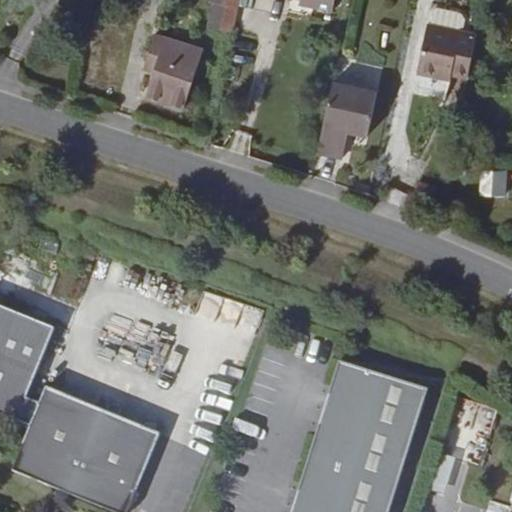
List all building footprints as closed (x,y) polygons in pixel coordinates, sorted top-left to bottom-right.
[(222,31),(227,0),(207,0),(202,27),(222,31)] [(292,0),(291,5),(322,12),(324,0),(292,0)] [(427,85),(436,37),(420,33),(411,82),(427,85)] [(178,69),(185,49),(185,48),(149,36),(137,69),(149,74),(140,97),(176,110),(188,72),(178,69)] [(434,80),(461,86),(470,43),(436,37),(427,85),(432,87),(434,80)] [(178,69),(188,72),(195,52),(185,49),(178,69)] [(324,91),(310,156),(336,162),(341,141),(360,145),(370,101),(324,91)] [(231,132),(230,153),(245,154),(247,133),(231,132)] [(479,196),(508,198),(509,172),(480,170),(479,196)] [(449,228),(437,226),(435,236),(447,238),(449,228)] [(161,423),(46,376),(39,393),(31,414),(18,409),(26,387),(55,318),(0,297),(0,409),(28,421),(10,465),(124,511),(161,423)] [(159,361),(166,335),(111,320),(104,346),(159,361)] [(388,511),(429,380),(340,352),(290,511),(388,511)] [(26,387),(18,409),(31,414),(39,393),(26,387)]
